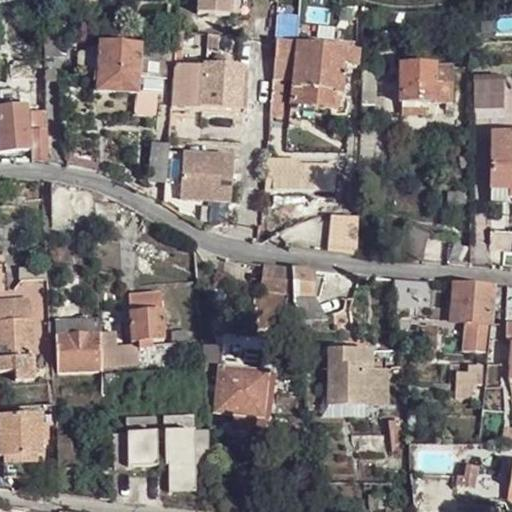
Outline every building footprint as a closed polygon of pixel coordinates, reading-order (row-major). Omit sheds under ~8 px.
[(227,0),(196,0),(195,16),(226,18),(227,0)] [(485,22),(469,22),(469,44),(485,43),(485,22)] [(403,33),(386,34),(386,58),(396,58),(396,46),(403,46),(403,33)] [(296,49),(273,47),(272,62),(271,80),(283,82),(293,83),(296,49)] [(77,83),(97,84),(100,49),(79,56),(77,83)] [(138,51),(100,49),(97,84),(97,94),(169,98),(170,67),(137,65),(138,51)] [(344,54),(296,49),(293,83),(292,93),(298,94),(333,97),(339,97),(342,70),(344,54)] [(170,67),(170,53),(138,51),(137,65),(170,67)] [(358,55),(344,54),(342,70),(356,71),(358,55)] [(375,62),(374,72),(375,72),(375,81),(378,81),(386,70),(375,62)] [(240,74),(172,69),(169,112),(243,116),(244,107),(239,107),(240,74)] [(435,70),(399,70),(398,105),(402,105),(427,105),(435,106),(435,70)] [(452,70),(435,70),(435,106),(446,105),(452,106),(452,70)] [(374,72),(363,71),(361,108),(374,109),(375,81),(375,72),(374,72)] [(283,82),(271,80),(269,105),(279,106),(281,106),(283,82)] [(500,87),(473,87),(473,113),(500,113),(500,87)] [(333,97),(298,94),(296,108),(331,112),(333,97)] [(427,105),(402,105),(401,116),(426,116),(427,105)] [(26,112),(0,113),(0,153),(0,155),(29,152),(26,112)] [(33,113),(33,134),(45,134),(45,112),(33,113)] [(45,134),(33,134),(33,164),(48,166),(47,134),(45,134)] [(511,137),(490,137),(490,207),(510,207),(511,200),(511,199),(511,137)] [(151,139),(148,189),(165,190),(168,142),(168,140),(151,139)] [(233,160),(182,158),(180,204),(230,206),(233,160)] [(272,175),(333,175),(332,164),(265,163),(265,170),(264,192),(272,192),(272,175)] [(333,175),(272,175),(272,192),(334,192),(334,176),(333,175)] [(53,229),(95,227),(95,205),(94,194),(80,191),(52,185),(53,229)] [(468,192),(446,192),(445,205),(468,206),(468,192)] [(117,207),(95,205),(95,227),(96,232),(114,233),(117,207)] [(332,219),(329,255),(356,258),(357,221),(332,219)] [(267,230),(260,229),(259,246),(262,247),(277,239),(274,230),(267,230)] [(422,265),(428,239),(405,229),(397,262),(422,265)] [(453,253),(453,267),(468,269),(468,254),(453,253)] [(294,270),(267,267),(263,291),(296,295),(294,270)] [(313,273),(294,270),(296,295),(296,297),(315,297),(315,296),(314,278),(313,273)] [(322,277),(314,278),(315,296),(323,295),(322,277)] [(494,288),(454,285),(451,323),(466,324),(464,343),(472,343),(471,353),(489,355),(492,326),(494,288)] [(161,297),(131,298),(133,343),(163,342),(161,297)] [(296,297),(297,318),(326,317),(315,297),(296,297)] [(0,324),(31,323),(30,299),(5,301),(5,305),(0,305),(0,324)] [(99,322),(49,325),(50,339),(55,339),(100,337),(100,333),(99,322)] [(31,323),(0,324),(0,362),(33,361),(31,323)] [(427,329),(417,329),(416,346),(426,346),(427,329)] [(438,331),(427,329),(426,346),(427,346),(436,347),(438,331)] [(114,333),(100,333),(100,337),(101,348),(115,347),(114,333)] [(100,337),(55,339),(57,374),(102,372),(102,368),(101,348),(100,337)] [(279,343),(224,337),(224,345),(221,371),(267,376),(275,376),(276,376),(279,343)] [(472,343),(464,343),(463,353),(471,353),(472,343)] [(206,384),(220,385),(221,371),(224,345),(203,345),(206,384)] [(436,347),(427,346),(426,360),(434,361),(436,347)] [(115,347),(101,348),(102,368),(137,366),(136,347),(115,347)] [(329,354),(329,405),(365,405),(385,405),(384,371),(364,371),(364,362),(364,354),(329,354)] [(0,362),(0,371),(22,370),(22,372),(44,371),(44,366),(34,366),(33,361),(0,362)] [(364,371),(384,371),(385,362),(374,362),(364,362),(364,371)] [(220,385),(217,412),(237,413),(263,416),(267,376),(221,371),(220,385)] [(275,376),(267,376),(263,416),(237,413),(235,428),(264,431),(271,415),(275,376)] [(141,389),(141,381),(127,380),(127,389),(141,389)] [(157,380),(141,381),(141,389),(158,388),(157,380)] [(471,397),(472,390),(472,385),(455,383),(453,401),(471,401),(471,397)] [(483,391),(472,390),(471,397),(482,398),(483,391)] [(329,405),(320,406),(320,418),(365,419),(365,405),(329,405)] [(118,434),(193,430),(192,416),(117,421),(118,434)] [(40,422),(0,422),(0,462),(41,461),(40,422)] [(402,425),(390,424),(390,451),(402,451),(402,425)] [(90,427),(79,429),(80,438),(90,437),(90,427)] [(511,432),(502,432),(502,448),(511,448),(511,432)] [(196,493),(195,433),(164,433),(164,493),(196,493)] [(124,449),(122,463),(152,466),(153,451),(124,449)] [(0,462),(0,482),(43,482),(41,461),(0,462)]
